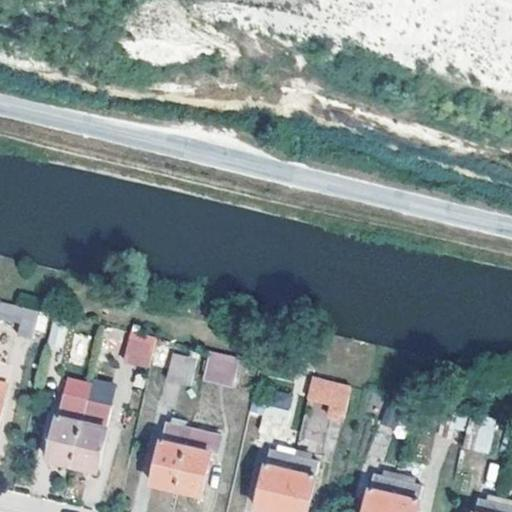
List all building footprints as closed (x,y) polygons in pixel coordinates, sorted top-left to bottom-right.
[(36,309),(5,302),(2,313),(20,317),(17,331),(31,333),(36,309)] [(160,336),(132,330),(126,355),(155,362),(160,336)] [(93,335),(77,332),(70,362),(86,365),(93,335)] [(244,357),(214,349),(208,375),(238,383),(244,357)] [(200,357),(176,352),(170,378),(194,384),(200,357)] [(355,387),(317,377),(311,397),(334,403),(331,413),(348,417),(355,387)] [(0,425),(9,385),(0,383),(0,425)] [(89,403),(90,402),(67,396),(52,459),(59,461),(74,465),(89,403)] [(114,408),(89,403),(74,465),(100,471),(114,408)] [(293,411),(270,405),(264,431),(287,437),(293,411)] [(499,420),(475,415),(468,443),(492,449),(499,420)] [(177,489),(192,426),(168,422),(154,483),(177,489)] [(192,426),(177,489),(202,495),(213,450),(219,451),(224,433),(192,426)] [(310,511),(322,461),(273,449),(259,508),(276,511),(310,511)] [(57,468),(59,461),(52,459),(50,466),(57,468)] [(420,511),(427,486),(376,474),(367,511),(420,511)] [(511,511),(511,505),(481,498),(477,511),(511,511)]
